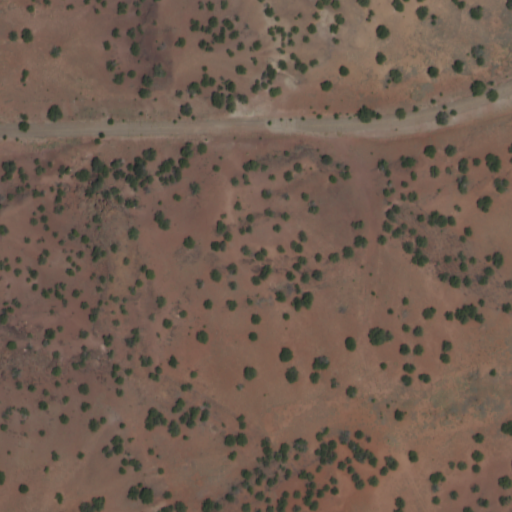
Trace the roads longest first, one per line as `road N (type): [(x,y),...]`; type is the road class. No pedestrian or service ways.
road 1 (track): [(0,131),(391,125),(511,91)]
road 2 (track): [(334,129),(378,257),(365,355),(411,511)]
